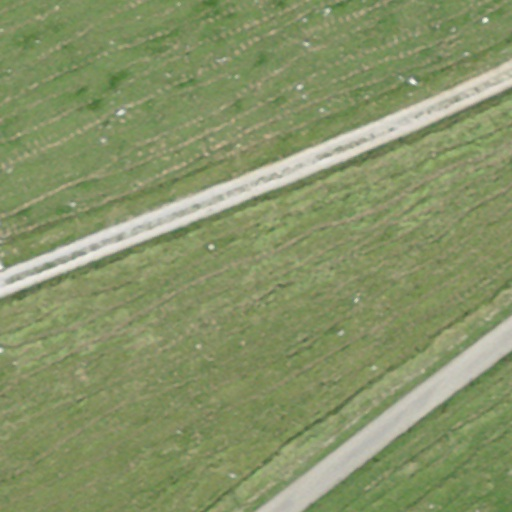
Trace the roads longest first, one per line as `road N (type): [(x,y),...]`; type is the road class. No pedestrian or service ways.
road 1 (track): [(511,72),(0,281)]
road 2 (track): [(281,511),(511,331)]
